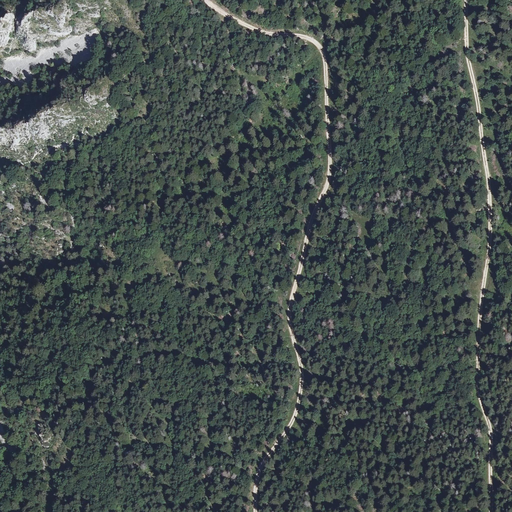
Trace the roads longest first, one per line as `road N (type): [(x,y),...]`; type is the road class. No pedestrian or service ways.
road 1 (track): [(206,0),(257,30),(310,40),(327,69),(328,183),(289,306),(302,385),(292,421),(258,473),(255,511)]
road 2 (track): [(467,0),(467,56),(489,189),(478,365),(491,437),(490,511)]
